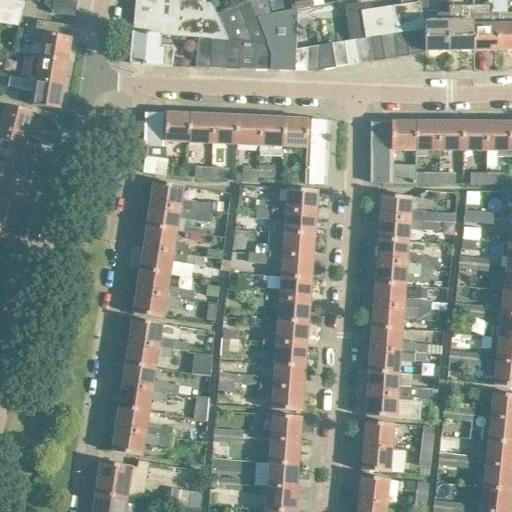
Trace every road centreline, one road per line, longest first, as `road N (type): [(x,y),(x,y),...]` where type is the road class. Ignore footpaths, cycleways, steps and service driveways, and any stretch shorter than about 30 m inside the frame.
road 1 (residential): [(138,87),(137,177),(81,511)]
road 2 (residential): [(330,511),(356,94)]
road 3 (residential): [(0,415),(91,85)]
road 4 (residential): [(138,87),(356,94)]
road 5 (residential): [(356,94),(511,95)]
